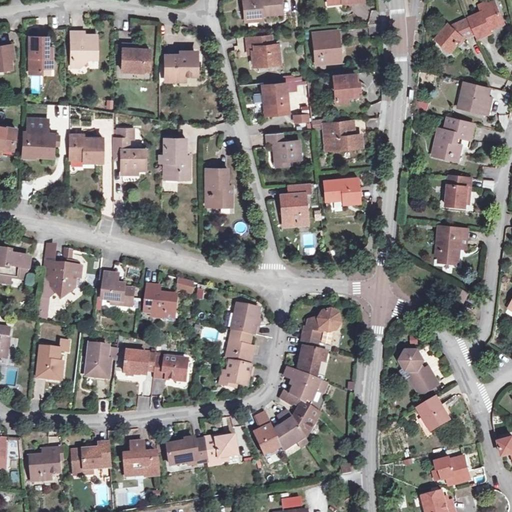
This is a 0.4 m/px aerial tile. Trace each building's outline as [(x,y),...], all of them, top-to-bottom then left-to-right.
[(244,0),(245,15),(263,14),(282,12),(281,0),(244,0)] [(490,27),(504,21),(494,0),(480,7),(482,11),(469,17),(469,19),(476,32),(479,40),(493,33),(491,30),(490,27)] [(463,38),(476,32),(469,19),(451,27),(449,25),(436,39),(450,52),(463,38)] [(490,27),(491,30),(505,23),(504,21),(490,27)] [(72,67),(82,67),(89,59),(97,59),(98,35),(89,35),(89,38),(86,38),(86,31),(72,31),(72,67)] [(316,64),(337,62),(336,54),(335,39),(338,38),(337,31),(313,33),(316,64)] [(246,36),(247,48),(254,47),(255,52),(252,52),(252,53),(254,65),(280,63),(278,44),(272,45),(271,34),(246,36)] [(47,57),(47,47),(47,37),(29,37),(29,73),(41,74),(41,68),(52,68),(52,56),(47,57)] [(120,71),(131,71),(131,68),(142,68),(142,71),(149,72),(148,48),(129,48),(128,44),(121,44),(120,71)] [(12,45),(0,47),(0,46),(0,66),(11,65),(10,56),(13,55),(12,45)] [(166,80),(178,81),(178,75),(187,75),(197,75),(197,55),(186,55),(186,51),(179,51),(179,55),(166,55),(166,80)] [(357,96),(355,73),(334,75),(336,102),(347,101),(347,96),(357,96)] [(285,82),(263,84),(266,113),(288,111),(285,82)] [(488,97),(490,88),(464,82),(458,108),(489,115),(493,98),(488,97)] [(308,113),(294,115),(295,122),(309,121),(308,113)] [(37,122),(28,122),(27,131),(23,131),(22,156),(36,157),(36,156),(36,152),(54,153),(54,142),(55,134),(55,133),(47,132),(44,132),(44,123),(48,123),(48,118),(38,118),(37,122)] [(439,152),(438,157),(446,158),(448,154),(459,156),(464,139),(468,140),(472,123),(447,118),(445,130),(439,129),(435,146),(440,147),(439,152)] [(323,123),(324,130),(348,127),(349,135),(355,134),(353,120),(323,123)] [(0,145),(2,146),(12,148),(16,128),(0,125),(0,145)] [(130,170),(137,170),(145,170),(145,150),(129,150),(129,140),(134,140),(134,127),(117,127),(117,139),(113,139),(113,158),(120,158),(120,174),(130,174),(130,170)] [(324,130),(325,138),(330,137),(331,150),(361,146),(360,134),(355,134),(349,135),(348,127),(324,130)] [(275,162),(289,161),(301,159),(299,140),(282,142),(281,133),(267,134),(268,144),(273,143),(275,161),(275,162)] [(69,159),(83,160),(83,158),(91,158),(91,162),(102,163),(102,138),(78,138),(78,134),(69,134),(69,159)] [(164,162),(164,173),(178,172),(178,179),(189,179),(189,160),(183,160),(183,156),(185,156),(184,138),(163,138),(164,155),(159,155),(159,162),(164,162)] [(206,169),(206,185),(210,186),(210,206),(232,206),(232,187),(227,187),(227,170),(206,169)] [(466,208),(466,205),(468,188),(471,188),(472,178),(450,176),(446,207),(466,208)] [(327,200),(343,199),(359,197),(358,177),(324,180),(327,200)] [(294,193),(290,193),(291,198),(280,200),(282,219),(291,218),(298,224),(308,223),(305,193),(309,192),(309,183),(294,184),(294,193)] [(459,247),(462,247),(464,229),(439,226),(437,250),(441,251),(440,262),(459,264),(460,251),(459,251),(459,247)] [(48,246),(46,264),(53,265),(56,247),(48,246)] [(31,258),(17,256),(17,257),(11,257),(11,251),(0,249),(0,275),(1,276),(0,280),(0,282),(10,284),(12,277),(27,280),(31,258)] [(79,252),(71,249),(70,260),(71,262),(78,263),(79,252)] [(53,265),(46,264),(41,297),(49,298),(57,292),(62,298),(75,288),(75,286),(76,278),(81,279),(82,266),(69,264),(69,267),(53,265)] [(110,304),(122,305),(123,299),(132,301),(133,290),(124,288),(124,286),(118,285),(119,275),(105,273),(102,299),(111,300),(110,304)] [(177,278),(175,291),(193,294),(195,281),(177,278)] [(152,316),(164,318),(165,312),(174,313),(176,295),(159,294),(160,287),(147,285),(144,312),(152,314),(152,316)] [(453,297),(463,302),(467,294),(458,288),(453,297)] [(49,298),(41,297),(39,311),(47,312),(49,298)] [(231,329),(233,330),(252,334),(255,335),(260,309),(237,304),(236,307),(233,321),(231,329)] [(236,307),(229,306),(226,319),(233,321),(236,307)] [(303,345),(317,349),(321,330),(322,330),(330,332),(341,330),(347,321),(343,311),(336,306),(324,309),(320,316),(318,318),(318,317),(308,320),(311,328),(305,327),(301,345),(303,345)] [(47,312),(39,311),(38,318),(46,319),(47,312)] [(0,353),(2,354),(3,348),(8,348),(11,329),(0,327),(0,353)] [(252,334),(233,330),(226,361),(229,361),(246,364),(250,347),(252,334)] [(60,340),(59,349),(61,349),(60,351),(67,351),(68,341),(60,340)] [(86,376),(105,378),(106,377),(107,369),(108,360),(109,348),(109,347),(90,344),(86,376)] [(317,349),(303,345),(297,371),(316,379),(318,369),(319,362),(325,363),(327,352),(317,349)] [(37,377),(57,379),(59,362),(59,361),(60,351),(61,349),(59,349),(41,346),(37,377)] [(255,348),(250,347),(246,364),(252,365),(255,348)] [(109,348),(108,360),(111,360),(117,361),(118,349),(109,348)] [(423,393),(436,386),(438,385),(428,368),(424,370),(421,365),(422,363),(423,360),(422,358),(421,354),(418,352),(415,351),(411,351),(408,352),(405,355),(404,357),(403,361),(404,364),(405,366),(407,368),(410,369),(413,370),(415,376),(411,378),(421,395),(423,393)] [(155,371),(157,357),(157,356),(127,352),(125,372),(147,375),(147,370),(155,371)] [(188,360),(157,357),(155,371),(155,378),(163,379),(164,372),(167,373),(167,379),(186,381),(188,360)] [(253,365),(252,365),(246,364),(229,361),(227,371),(225,382),(238,384),(248,387),(253,365)] [(288,377),(292,378),(296,380),(293,387),(290,393),(311,405),(317,390),(323,392),(327,384),(316,379),(297,371),(291,369),(288,377)] [(225,382),(227,371),(223,370),(220,385),(237,389),(238,384),(225,382)] [(436,386),(423,393),(427,399),(439,392),(436,386)] [(311,405),(290,393),(286,390),(285,390),(282,397),(294,405),(295,402),(301,406),(294,417),(306,437),(321,411),(311,405)] [(440,406),(442,404),(438,397),(419,408),(432,430),(449,420),(440,406)] [(440,406),(449,420),(451,419),(442,404),(440,406)] [(284,425),(275,430),(279,440),(283,448),(284,451),(297,442),(306,437),(294,417),(290,410),(279,416),(284,425)] [(279,449),(283,448),(279,440),(275,430),(274,428),(266,412),(256,417),(262,429),(264,433),(257,436),(265,455),(270,453),(273,455),(278,453),(279,449)] [(236,437),(223,439),(217,440),(217,437),(204,439),(205,440),(205,442),(205,443),(207,460),(220,458),(221,462),(230,461),(230,465),(239,463),(236,437)] [(310,443),(306,437),(297,442),(301,449),(310,443)] [(511,437),(499,441),(503,455),(511,453),(511,437)] [(177,459),(178,464),(207,460),(205,443),(205,442),(205,440),(196,442),(195,439),(186,440),(186,443),(168,446),(171,460),(177,459)] [(8,440),(6,440),(4,459),(0,458),(0,465),(6,465),(8,440)] [(85,469),(93,468),(111,467),(110,443),(99,444),(100,449),(72,450),(74,474),(86,474),(85,469)] [(126,454),(126,463),(134,463),(134,471),(146,470),(146,475),(159,474),(158,453),(146,454),(145,443),(133,443),(133,454),(126,454)] [(60,474),(59,462),(58,449),(45,450),(46,455),(31,457),(32,482),(44,481),(44,475),(51,474),(60,474)] [(464,468),(467,467),(464,457),(451,460),(450,458),(436,462),(438,470),(433,472),(436,481),(447,478),(449,483),(455,482),(455,483),(467,480),(464,468)] [(221,466),(221,462),(220,458),(207,460),(209,468),(221,466)] [(134,463),(126,463),(126,475),(146,475),(146,470),(134,471),(134,463)] [(341,467),(343,474),(352,473),(351,465),(341,467)] [(484,466),(468,471),(471,479),(486,475),(484,466)] [(317,485),(303,489),(304,495),(319,491),(317,485)] [(427,511),(456,511),(453,500),(446,501),(443,491),(423,496),(427,511)] [(282,510),(302,507),(301,496),(281,500),(282,510)]
